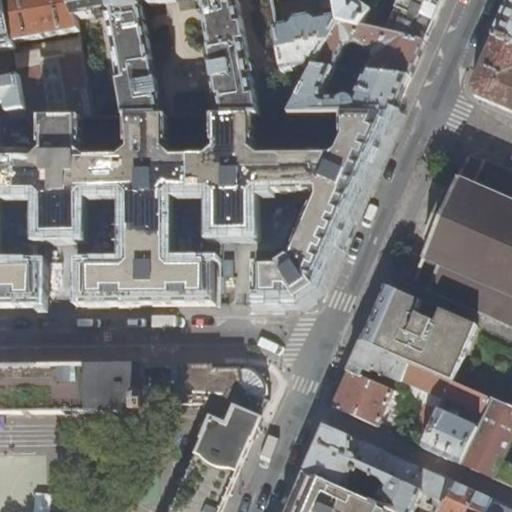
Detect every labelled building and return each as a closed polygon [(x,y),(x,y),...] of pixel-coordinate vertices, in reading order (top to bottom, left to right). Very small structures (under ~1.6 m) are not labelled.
[(0,0),(0,55),(1,60),(17,57),(16,51),(15,44),(6,0),(0,0)] [(6,0),(15,44),(72,34),(74,40),(16,51),(17,57),(21,79),(27,111),(29,119),(42,119),(85,118),(97,118),(78,20),(73,0),(6,0)] [(73,0),(78,20),(110,15),(128,117),(165,118),(146,11),(144,10),(143,4),(148,3),(153,7),(190,0),(204,0),(204,2),(225,117),(257,116),(261,116),(240,0),(73,0)] [(320,0),(322,9),(338,5),(337,0),(320,0)] [(337,0),(338,5),(340,18),(342,26),(360,30),(367,17),(357,10),(355,0),(337,0)] [(391,0),(388,9),(376,5),(367,17),(360,30),(426,44),(433,28),(445,0),(391,0)] [(511,0),(504,16),(495,38),(511,45),(511,0)] [(342,26),(340,18),(319,22),(314,18),(297,21),(294,26),(277,29),(285,73),(301,71),(304,70),(307,69),(309,67),(311,64),(318,68),(342,26)] [(360,30),(342,26),(318,68),(318,70),(334,72),(344,49),(352,44),(359,48),(357,52),(362,54),(364,50),(371,53),(372,61),(365,75),(411,79),(415,70),(426,44),(360,30)] [(511,45),(495,38),(482,68),(473,89),(476,98),(497,107),(511,112),(511,45)] [(334,72),(318,70),(307,89),(293,116),(342,115),(396,115),(400,105),(411,79),(365,75),(353,103),(346,99),(325,99),(325,94),(334,72)] [(0,106),(10,105),(12,114),(27,111),(21,79),(0,82),(0,106)] [(307,89),(288,90),(293,116),(307,89)] [(0,307),(43,307),(43,267),(3,268),(0,265),(0,199),(3,197),(39,196),(42,200),(43,240),(84,239),(84,200),(88,196),(124,196),(129,201),(128,261),(123,266),(83,267),(83,306),(216,306),(216,265),(175,266),(169,261),(170,199),(174,195),(211,195),(214,199),(215,237),(257,237),(257,198),(261,194),(314,193),(317,197),(291,258),(282,265),(256,265),(256,305),(298,305),(319,291),(331,264),(363,190),(396,115),(342,115),(342,139),(338,149),(333,154),(264,154),(257,148),(257,116),(225,117),(214,117),(214,148),(208,155),(177,155),(171,148),(170,117),(165,118),(128,117),(129,148),(122,156),(92,156),(85,149),(85,118),(42,119),(42,150),(36,157),(6,157),(0,150),(0,307)] [(511,173),(504,171),(484,162),(483,165),(474,161),(467,162),(451,195),(444,192),(430,225),(424,240),(431,243),(422,265),(415,281),(419,283),(419,282),(430,287),(429,290),(511,326),(511,173)] [(421,303),(386,287),(374,317),(362,343),(410,364),(454,383),(478,327),(442,311),(438,319),(418,310),(421,303)] [(410,364),(362,343),(355,358),(350,372),(369,381),(373,372),(385,376),(380,386),(406,397),(407,384),(401,381),(410,364)] [(454,383),(410,364),(401,381),(407,384),(406,397),(427,405),(415,431),(429,438),(443,407),(447,398),(454,383)] [(246,366),(173,366),(174,410),(206,410),(208,415),(211,419),(212,420),(212,421),(172,511),(221,511),(270,402),(268,399),(248,369),(246,366)] [(0,414),(27,414),(27,416),(33,416),(33,414),(69,414),(68,416),(74,416),(74,414),(108,413),(108,415),(113,415),(113,413),(128,414),(128,411),(145,411),(144,406),(147,406),(147,368),(111,368),(111,367),(107,367),(107,368),(91,368),(91,367),(87,367),(86,368),(71,368),(71,367),(66,367),(66,369),(50,369),(50,367),(46,368),(46,369),(30,369),(30,368),(25,368),(26,369),(10,369),(10,368),(5,368),(5,369),(0,369),(0,414)] [(251,369),(248,369),(268,399),(268,397),(267,387),(264,380),(259,374),(254,370),(251,369)] [(369,381),(350,372),(341,392),(334,409),(367,423),(379,429),(390,402),(401,406),(406,397),(380,386),(369,381)] [(491,400),(454,383),(447,398),(481,412),(476,421),(473,419),(470,425),(457,419),(459,415),(443,407),(429,438),(424,449),(439,456),(461,466),(491,400)] [(461,466),(511,488),(511,409),(491,400),(461,466)] [(362,443),(326,427),(321,438),(305,474),(349,493),(355,479),(362,482),(364,478),(357,475),(359,472),(365,475),(366,473),(388,483),(377,504),(388,510),(394,511),(412,511),(421,493),(448,505),(457,486),(362,443)] [(349,493),(305,474),(291,506),(288,511),(387,511),(388,510),(377,504),(349,493)] [(470,492),(457,486),(448,505),(444,511),(487,511),(493,502),(470,492)] [(511,511),(511,510),(493,502),(487,511),(511,511)]
